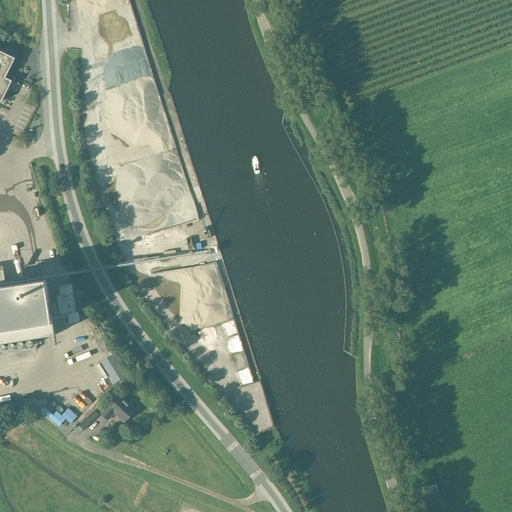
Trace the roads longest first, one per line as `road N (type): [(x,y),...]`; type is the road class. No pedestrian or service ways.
road 1 (secondary): [(284,511),(136,333),(86,247),(62,170),(47,0)]
road 2 (unclassified): [(398,511),(367,394),(362,240),(285,84),(254,0)]
